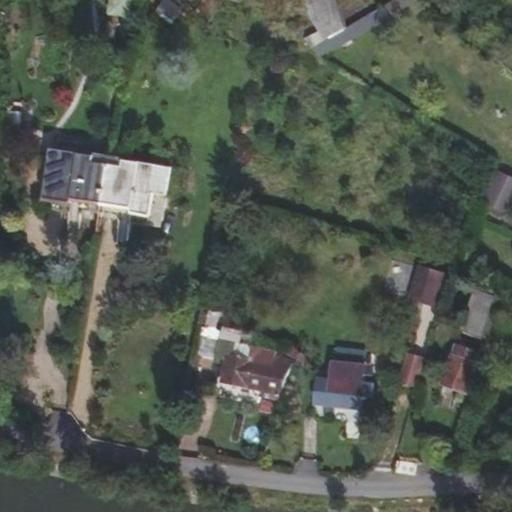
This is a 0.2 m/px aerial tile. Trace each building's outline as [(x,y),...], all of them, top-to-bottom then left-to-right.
[(139,12),(139,0),(109,0),(109,11),(139,12)] [(310,0),(317,36),(345,31),(338,0),(310,0)] [(94,216),(102,171),(42,161),(32,220),(61,224),(61,222),(62,211),(94,216)] [(511,175),(496,170),(482,204),(511,216),(511,213),(511,175)] [(158,210),(162,181),(102,171),(94,216),(125,221),(125,228),(142,230),(145,208),(158,210)] [(93,226),(94,216),(62,211),(61,222),(86,225),(93,226)] [(125,228),(125,221),(94,216),(93,226),(124,230),(125,228)] [(59,233),(61,224),(32,220),(30,230),(59,233)] [(140,240),(142,230),(125,228),(124,230),(124,237),(140,240)] [(426,305),(435,274),(411,267),(403,299),(426,305)] [(481,332),(493,297),(471,290),(459,325),(481,332)] [(222,331),(208,327),(202,344),(217,349),(218,342),(222,331)] [(238,335),(222,331),(218,342),(226,344),(235,347),(238,335)] [(287,352),(269,348),(269,343),(252,339),(238,335),(235,347),(226,344),(220,373),(262,382),(261,390),(277,394),(287,352)] [(462,386),(476,346),(454,338),(439,378),(462,386)] [(354,393),(357,366),(323,362),(322,372),(307,370),(306,387),(354,393)]
